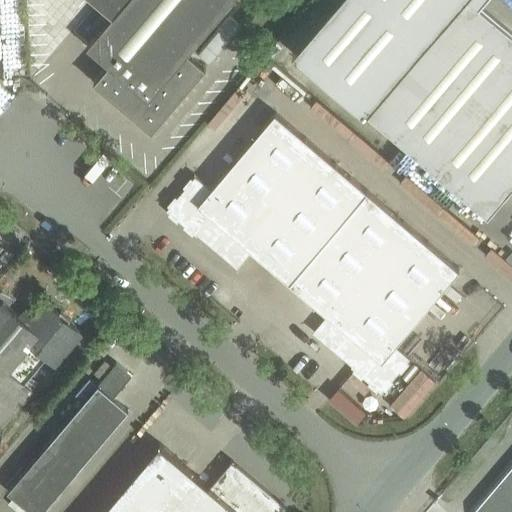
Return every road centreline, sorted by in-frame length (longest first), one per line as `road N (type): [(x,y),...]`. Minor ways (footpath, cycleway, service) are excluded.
road 1 (unknown): [(107,239),(177,162),(272,90),(511,279)]
road 2 (unclassified): [(400,499),(109,241),(54,161)]
road 3 (unknown): [(245,389),(206,430),(168,421),(137,432),(68,511)]
road 4 (unclassified): [(400,499),(511,367)]
